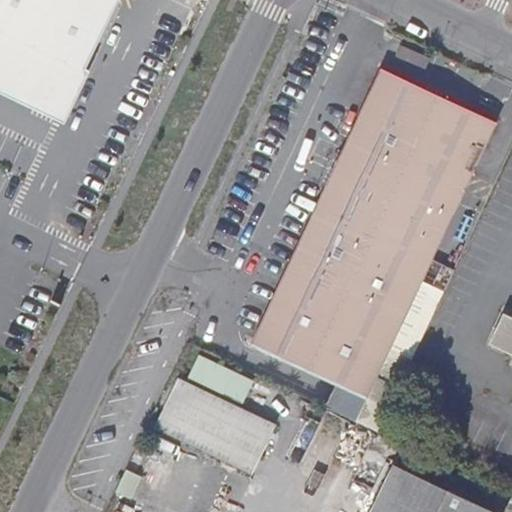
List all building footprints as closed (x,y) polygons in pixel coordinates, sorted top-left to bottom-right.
[(118,0),(0,0),(0,57),(48,80),(45,85),(71,98),(85,67),(92,54),(93,54),(118,0)] [(0,57),(0,88),(67,121),(91,70),(85,67),(71,98),(45,85),(48,80),(0,57)] [(386,69),(257,344),(344,385),(332,409),(381,432),(447,291),(425,281),(500,123),(386,69)] [(435,260),(425,281),(447,291),(457,270),(435,260)] [(511,315),(506,313),(492,344),(511,353),(511,315)] [(287,406),(193,360),(161,426),(255,471),(287,406)] [(486,511),(396,468),(374,511),(486,511)] [(119,491),(133,498),(144,476),(129,470),(119,491)]
